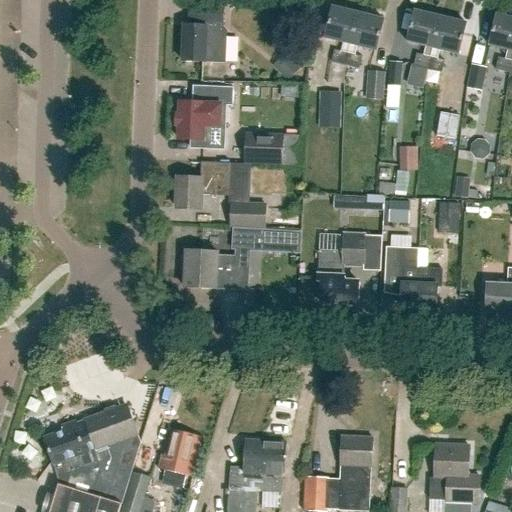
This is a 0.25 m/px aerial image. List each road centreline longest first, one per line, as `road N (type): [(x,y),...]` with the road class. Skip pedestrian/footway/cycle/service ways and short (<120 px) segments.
road 1 (unclassified): [(511,366),(162,349),(144,340),(94,277)]
road 2 (unclassified): [(94,277),(138,230),(148,0)]
road 3 (unclassified): [(0,351),(94,277)]
